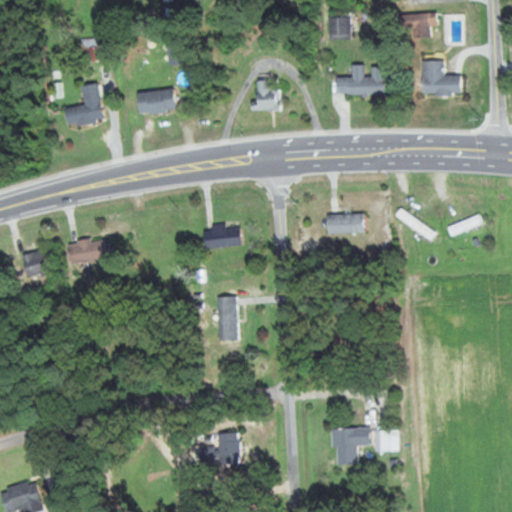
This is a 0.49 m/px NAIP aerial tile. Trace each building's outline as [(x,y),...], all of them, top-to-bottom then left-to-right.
[(330,39),(351,39),(351,14),(330,14),(330,39)] [(406,37),(429,38),(430,15),(406,14),(406,37)] [(85,60),(110,60),(110,38),(85,38),(85,60)] [(422,94),(462,95),(462,75),(444,75),(444,61),(422,61),(422,94)] [(371,77),(336,77),(336,94),(385,94),(385,67),(371,67),(371,77)] [(279,111),(279,81),(256,81),(256,111),(279,111)] [(67,126),(104,122),(99,83),(82,85),(85,105),(65,107),(67,126)] [(138,91),(138,113),(176,111),(175,90),(138,91)] [(398,215),(430,241),(435,234),(403,208),(398,215)] [(452,237),(484,224),(480,214),(448,227),(452,237)] [(327,233),(365,233),(365,215),(327,215),(327,233)] [(204,226),(204,247),(241,246),(241,226),(204,226)] [(69,240),(69,262),(106,262),(106,240),(69,240)] [(27,253),(27,276),(46,276),(46,253),(27,253)] [(239,296),(218,296),(218,338),(239,338),(239,296)] [(359,463),(359,444),(372,444),(371,427),(336,427),(336,463),(359,463)] [(219,432),(219,463),(241,463),(241,432),(219,432)] [(36,481),(1,489),(6,511),(10,511),(24,509),(24,511),(33,511),(43,510),(36,481)]
